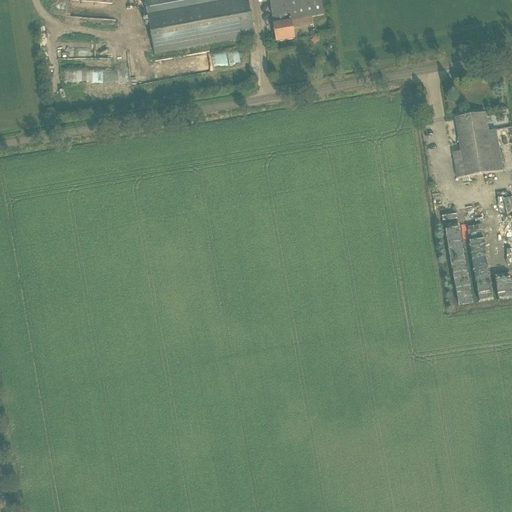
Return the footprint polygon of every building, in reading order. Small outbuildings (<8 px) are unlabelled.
[(255,36),(248,0),(233,0),(149,16),(156,54),(255,36)] [(277,43),(295,39),(292,22),(324,16),(321,0),(269,0),(274,26),(274,25),(277,43)] [(316,36),(311,41),(314,45),(320,40),(316,36)] [(485,114),(456,119),(461,152),(453,153),(457,179),(503,172),(496,131),(488,132),(485,114)] [(443,227),(455,306),(470,304),(458,225),(443,227)] [(477,303),(491,302),(481,225),(467,227),(477,303)] [(496,301),(510,299),(501,234),(486,236),(489,258),(490,257),(492,270),(496,301)]
